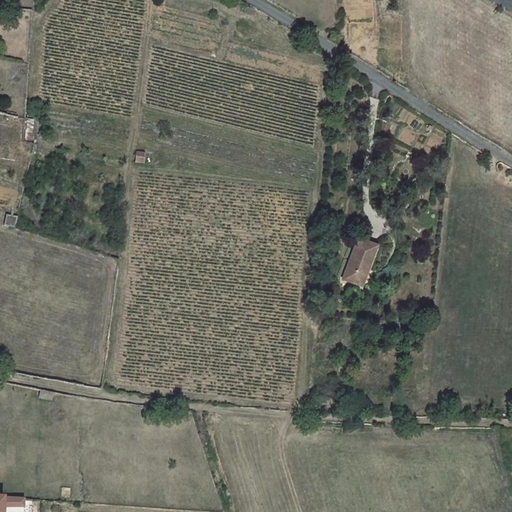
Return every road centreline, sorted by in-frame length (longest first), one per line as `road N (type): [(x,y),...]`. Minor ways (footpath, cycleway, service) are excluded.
road 1 (track): [(511,424),(295,416),(115,397),(0,374)]
road 2 (track): [(295,416),(336,52)]
road 3 (unclassified): [(250,0),(511,162)]
